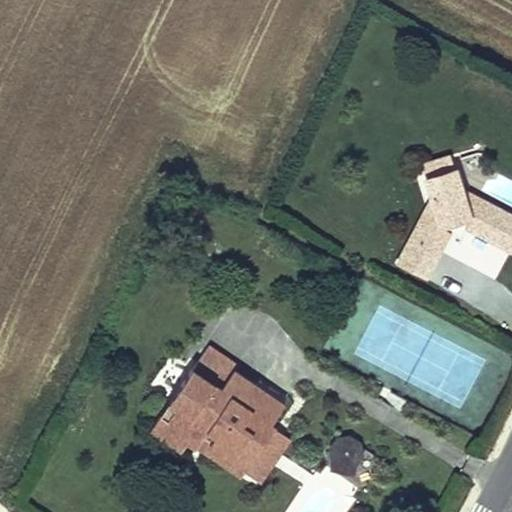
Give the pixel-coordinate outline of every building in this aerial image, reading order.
[(511,225),(472,210),(459,164),(414,177),(427,223),(402,276),(431,288),(450,247),(455,237),(465,241),(511,259),(511,257),(511,225)] [(465,241),(455,237),(450,247),(461,251),(465,241)] [(214,383),(183,367),(171,391),(194,402),(202,407),(214,385),(214,383)] [(175,464),(224,490),(247,447),(236,441),(244,426),(235,421),(245,401),(214,385),(202,407),(194,402),(171,391),(134,458),(168,476),(175,464)] [(323,460),(349,477),(368,447),(342,430),(323,460)]
